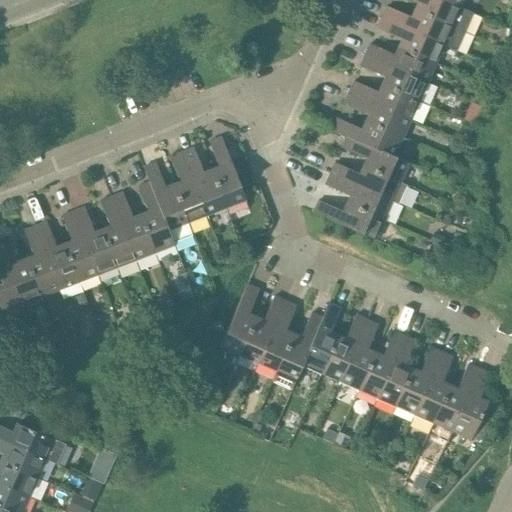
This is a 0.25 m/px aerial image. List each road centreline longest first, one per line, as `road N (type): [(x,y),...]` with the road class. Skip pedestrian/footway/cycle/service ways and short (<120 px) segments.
road 1 (residential): [(509,344),(302,246),(254,116)]
road 2 (residential): [(0,181),(209,99),(236,96),(254,116)]
road 3 (residential): [(254,116),(306,58),(334,0)]
